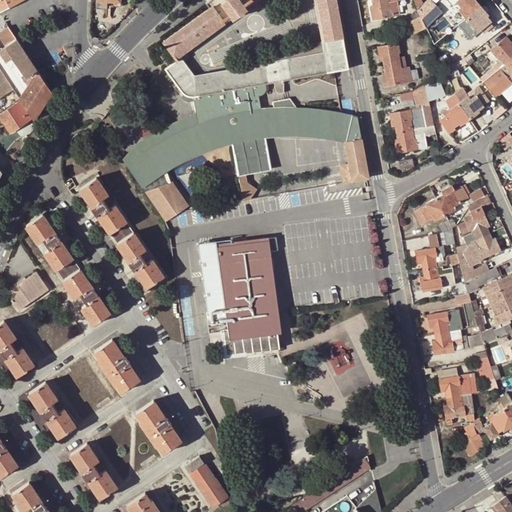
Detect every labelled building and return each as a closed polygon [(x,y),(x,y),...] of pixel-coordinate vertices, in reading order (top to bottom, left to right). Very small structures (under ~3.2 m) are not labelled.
[(0,0),(0,11),(22,0),(0,0)] [(219,0),(209,8),(163,41),(169,49),(177,59),(165,68),(181,91),(183,93),(185,94),(188,96),(190,96),(192,97),(221,91),(255,85),(264,83),(261,65),(250,67),(193,78),(174,54),(230,14),(243,4),(248,0),(317,0),(325,40),(327,54),(328,54),(331,71),(348,68),(335,0),(219,0)] [(373,19),(394,16),(392,6),(390,6),(389,2),(395,1),(394,0),(372,0),(374,6),(375,10),(371,10),(373,19)] [(392,6),(394,16),(401,14),(399,0),(394,0),(395,1),(389,2),(390,6),(392,6)] [(414,0),(419,12),(420,15),(427,12),(437,3),(435,0),(426,0),(423,2),(421,0),(414,0)] [(459,8),(466,17),(480,4),(476,0),(458,0),(457,1),(461,6),(459,8)] [(425,25),(426,27),(444,11),(437,3),(427,12),(420,15),(420,16),(425,25)] [(243,4),(230,14),(233,18),(246,8),(243,4)] [(480,4),(466,17),(474,26),(476,25),(480,29),(485,25),(488,30),(494,25),(490,21),(491,20),(487,15),(488,14),(480,4)] [(411,30),(425,25),(420,16),(420,15),(413,18),(407,20),(411,30)] [(483,34),(488,30),(485,25),(480,29),(483,34)] [(15,56),(23,50),(8,27),(0,33),(15,56)] [(500,67),(511,57),(511,47),(510,45),(511,43),(511,42),(507,36),(491,49),(497,57),(493,60),(500,67)] [(261,65),(327,54),(325,40),(249,59),(250,67),(261,65)] [(385,66),(401,63),(400,57),(398,53),(400,52),(398,42),(378,46),(379,56),(383,55),(383,59),(385,66)] [(25,77),(36,70),(23,50),(15,56),(12,58),(25,77)] [(160,55),(166,64),(172,61),(166,52),(160,55)] [(284,79),(331,71),(328,54),(327,54),(261,65),(264,83),(275,81),(284,79)] [(5,77),(11,74),(0,55),(0,69),(5,77)] [(489,75),(482,80),(496,98),(511,84),(511,57),(500,67),(489,75)] [(401,67),(401,63),(385,66),(386,72),(386,77),(384,77),(385,86),(406,82),(404,73),(402,73),(401,67)] [(410,65),(401,67),(402,73),(404,73),(406,82),(413,81),(410,65)] [(447,72),(448,76),(451,83),(463,77),(458,67),(453,69),(447,72)] [(0,94),(11,87),(5,77),(0,69),(0,94)] [(38,72),(36,70),(25,77),(23,78),(28,86),(38,72)] [(486,71),(479,77),(482,80),(489,75),(486,71)] [(33,119),(51,93),(38,72),(28,86),(24,91),(24,92),(20,98),(21,101),(32,117),(33,119)] [(19,98),(20,98),(24,92),(24,91),(11,74),(5,77),(11,87),(19,98)] [(440,80),(438,76),(425,83),(429,101),(445,97),(440,80)] [(284,79),(275,81),(277,89),(279,91),(284,91),(284,79)] [(255,85),(257,93),(259,93),(261,93),(262,91),(264,89),(264,87),(264,84),(264,83),(255,85)] [(429,101),(425,83),(413,91),(416,103),(421,102),(422,107),(411,109),(390,113),(392,122),(395,121),(395,126),(396,132),(434,125),(429,101)] [(225,114),(230,140),(231,140),(246,137),(264,133),(260,108),(257,93),(255,85),(221,91),(225,114)] [(218,116),(225,114),(221,91),(192,97),(197,123),(209,119),(218,116)] [(481,93),(476,96),(482,106),(487,102),(481,93)] [(459,103),(470,119),(479,113),(477,111),(483,107),(482,106),(476,96),(475,95),(470,100),(468,96),(459,103)] [(272,100),(273,107),(276,107),(285,107),(277,99),(272,100)] [(32,117),(21,101),(0,114),(0,117),(10,132),(32,117)] [(461,125),(470,119),(459,103),(449,109),(451,112),(441,120),(450,133),(456,129),(454,127),(460,123),(461,125)] [(503,105),(494,112),(498,117),(507,110),(503,105)] [(344,181),(366,177),(368,177),(356,115),(342,112),(327,109),(309,108),(292,106),(285,107),(276,107),(273,107),(260,108),(264,133),(276,132),(291,132),(307,133),(323,135),(337,137),(343,138),(349,162),(340,164),(344,181)] [(164,203),(167,213),(179,211),(167,182),(163,169),(178,160),(190,154),(201,149),(218,143),(230,140),(225,114),(218,116),(209,119),(197,123),(190,126),(182,129),(173,133),(162,139),(152,145),(141,153),(131,161),(129,163),(131,164),(145,177),(155,187),(158,191),(161,196),(164,203)] [(436,135),(434,125),(396,132),(398,139),(398,143),(395,144),(397,153),(428,146),(426,136),(436,135)] [(267,149),(264,133),(246,137),(231,140),(234,155),(267,149)] [(400,169),(413,167),(412,158),(398,161),(400,169)] [(166,221),(167,220),(167,213),(164,203),(161,196),(158,191),(155,187),(145,177),(131,164),(129,163),(126,166),(166,221)] [(239,172),(244,199),(251,198),(254,193),(252,184),(248,181),(246,171),(239,172)] [(109,233),(126,222),(113,204),(108,208),(102,198),(107,195),(95,177),(79,188),(92,207),(91,208),(95,214),(96,214),(109,233)] [(167,182),(179,211),(187,205),(171,180),(167,182)] [(465,201),(484,191),(479,183),(467,191),(463,184),(455,189),(447,194),(446,192),(443,193),(436,197),(446,215),(455,209),(458,215),(462,213),(465,201)] [(447,194),(455,189),(452,184),(440,189),(443,193),(446,192),(447,194)] [(490,198),(487,189),(484,191),(465,201),(462,213),(470,209),(472,212),(464,216),(467,221),(484,213),(480,203),(490,198)] [(446,215),(436,197),(426,203),(427,205),(417,211),(423,222),(434,217),(436,220),(446,215)] [(167,213),(167,220),(178,212),(179,211),(167,213)] [(55,269),(72,258),(59,239),(60,238),(55,231),(54,232),(42,213),(25,224),(37,242),(42,238),(49,248),(43,252),(55,269)] [(488,222),(484,213),(467,221),(459,224),(463,234),(471,231),(475,238),(489,232),(487,227),(485,223),(488,222)] [(453,227),(449,220),(439,225),(442,232),(445,231),(453,227)] [(109,233),(116,242),(132,231),(126,222),(109,233)] [(455,243),(453,227),(445,231),(448,244),(455,243)] [(410,239),(423,237),(422,229),(409,231),(410,239)] [(132,231),(116,242),(128,262),(132,269),(133,268),(146,287),(162,276),(150,258),(145,262),(139,253),(144,250),(132,231)] [(459,261),(466,281),(476,276),(474,269),(472,265),(480,262),(482,258),(500,250),(497,241),(494,243),(492,239),(489,232),(475,238),(464,249),(457,251),(459,261)] [(226,354),(279,347),(277,330),(281,329),(278,308),(268,238),(199,248),(209,318),(224,316),(226,327),(222,328),(225,350),(224,350),(224,352),(225,352),(226,354)] [(422,269),(442,266),(440,255),(445,254),(444,245),(415,250),(417,265),(421,264),(422,269)] [(459,261),(457,251),(449,254),(452,264),(459,261)] [(79,268),(72,258),(55,269),(62,279),(79,268)] [(476,276),(466,281),(469,293),(476,290),(480,285),(482,284),(502,274),(498,265),(483,272),(476,276)] [(443,272),(442,266),(422,269),(424,276),(419,277),(423,290),(455,285),(452,270),(443,272)] [(474,269),(476,276),(483,272),(480,266),(474,269)] [(91,286),(79,268),(62,279),(74,297),(79,293),(85,302),(80,306),(92,324),(109,313),(96,294),(97,293),(92,286),(91,286)] [(17,309),(47,290),(35,271),(5,291),(17,309)] [(503,277),(484,287),(488,295),(493,306),(495,304),(503,299),(511,295),(511,283),(511,282),(511,276),(511,274),(503,277)] [(468,317),(475,314),(473,306),(469,295),(458,297),(460,306),(465,305),(468,317)] [(494,315),(498,323),(510,318),(511,316),(511,295),(503,299),(495,304),(499,313),(494,315)] [(473,306),(475,314),(483,312),(481,304),(473,306)] [(433,328),(434,333),(461,329),(458,309),(427,314),(429,324),(432,324),(433,328)] [(483,312),(475,314),(479,326),(486,324),(487,324),(483,312)] [(479,326),(475,314),(468,317),(470,327),(479,326)] [(500,329),(511,323),(510,318),(498,323),(500,329)] [(17,375),(33,365),(2,319),(0,320),(0,352),(3,357),(4,357),(17,375)] [(488,331),(481,333),(484,343),(484,345),(511,332),(511,323),(500,329),(494,332),(492,329),(488,331)] [(479,326),(481,333),(488,331),(486,324),(479,326)] [(461,329),(434,333),(435,340),(436,344),(432,345),(434,354),(464,348),(461,329)] [(484,343),(481,333),(468,336),(470,346),(484,343)] [(121,391),(138,379),(126,362),(129,360),(124,353),(122,354),(110,338),(93,350),(98,357),(97,358),(114,384),(115,383),(121,391)] [(474,349),(476,358),(488,356),(485,347),(474,349)] [(488,356),(476,358),(480,377),(489,375),(487,367),(491,366),(490,363),(488,356)] [(444,391),(445,396),(465,392),(471,392),(471,390),(468,373),(438,379),(440,388),(444,388),(444,391)] [(58,436),(74,425),(44,380),(28,392),(40,411),(40,412),(44,418),(45,418),(58,436)] [(465,392),(445,396),(447,404),(448,408),(444,409),(446,418),(453,416),(467,413),(474,412),(471,392),(465,392)] [(511,402),(506,393),(500,396),(501,401),(503,407),(511,420),(511,402)] [(162,452),(179,440),(168,423),(170,421),(165,415),(163,416),(152,399),(134,411),(140,419),(138,420),(155,445),(156,444),(162,452)] [(511,420),(503,407),(501,401),(498,402),(500,409),(494,413),(493,412),(486,416),(490,423),(482,428),(489,440),(498,435),(496,433),(502,428),(503,431),(511,425),(511,420)] [(475,429),(474,421),(464,424),(466,429),(467,433),(470,437),(477,433),(475,429)] [(463,441),(470,437),(467,433),(466,429),(459,434),(463,441)] [(470,437),(479,453),(486,448),(477,433),(470,437)] [(471,458),(479,453),(470,437),(463,441),(461,442),(471,458)] [(0,475),(1,476),(17,465),(4,446),(4,445),(0,438),(0,475)] [(99,497),(116,486),(86,442),(69,453),(82,472),(81,473),(86,479),(87,479),(99,497)] [(356,462),(364,456),(361,451),(353,456),(356,462)] [(211,506),(225,495),(198,454),(183,464),(211,506)] [(343,470),(348,478),(355,474),(369,465),(366,455),(364,456),(356,462),(343,470)] [(375,490),(369,465),(355,474),(364,500),(375,490)] [(315,500),(348,478),(343,470),(310,492),(315,500)] [(24,511),(48,511),(45,507),(46,506),(42,500),(41,500),(28,481),(12,492),(24,511)] [(380,511),(375,490),(364,500),(351,511),(380,511)] [(159,511),(150,498),(149,499),(144,491),(126,503),(131,511),(159,511)] [(310,492),(293,503),(294,511),(295,511),(315,500),(310,492)] [(511,511),(511,505),(505,496),(491,505),(489,507),(493,511),(495,511),(496,511),(511,511)]
